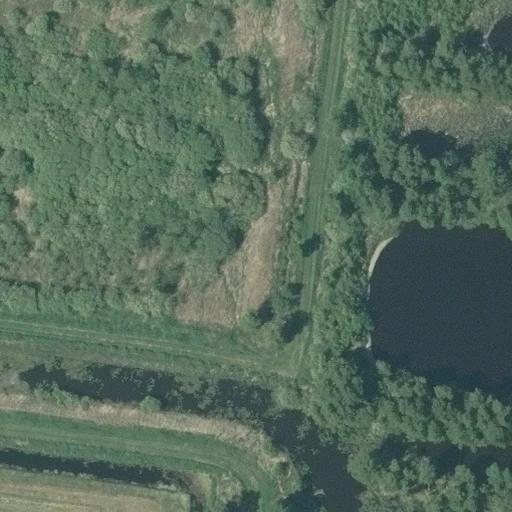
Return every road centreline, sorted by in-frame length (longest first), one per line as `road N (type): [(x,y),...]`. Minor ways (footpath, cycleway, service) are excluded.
road 1 (track): [(333,0),(293,355),(0,319)]
road 2 (track): [(0,418),(187,441),(231,456),(256,485),(253,511)]
